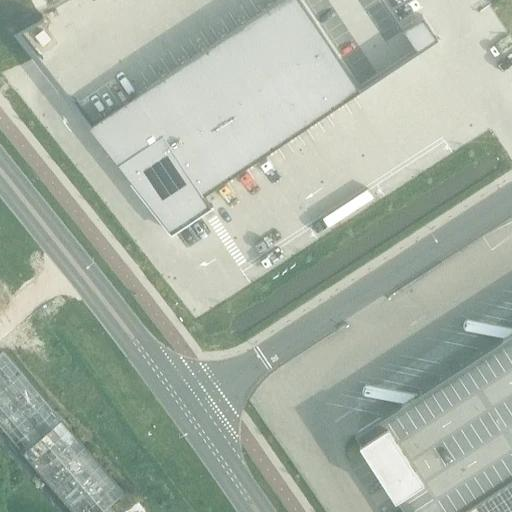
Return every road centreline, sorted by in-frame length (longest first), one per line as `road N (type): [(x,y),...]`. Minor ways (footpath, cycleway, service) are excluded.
road 1 (unclassified): [(190,405),(511,194)]
road 2 (tertiary): [(190,405),(0,157)]
road 3 (tertiary): [(0,185),(176,414)]
road 4 (tertiary): [(266,511),(190,405)]
